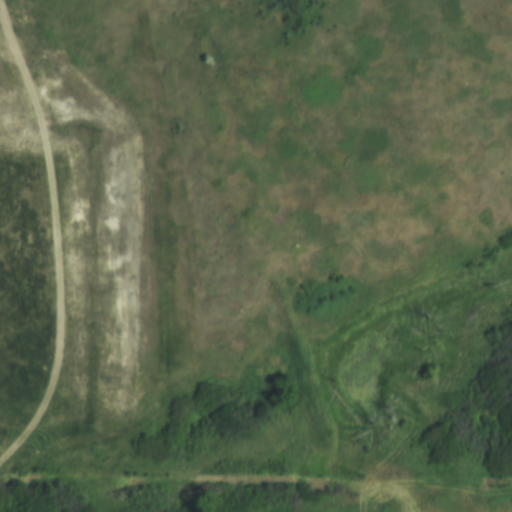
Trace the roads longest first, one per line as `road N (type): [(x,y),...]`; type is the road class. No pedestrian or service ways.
road 1 (track): [(19,0),(56,70),(174,154),(255,187),(307,185),(419,143),(511,85)]
road 2 (track): [(275,189),(155,291),(132,324),(128,403),(107,436),(69,453),(0,458)]
road 3 (track): [(132,324),(132,144),(125,119)]
